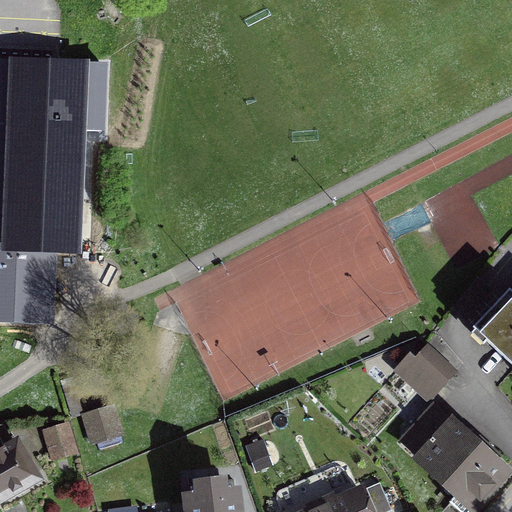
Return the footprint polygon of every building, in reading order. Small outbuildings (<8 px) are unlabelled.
[(45,323),(48,253),(72,254),(74,254),(74,252),(73,252),(77,132),(81,132),(99,132),(99,130),(98,130),(99,89),(100,70),(101,70),(101,68),(80,67),(10,64),(0,63),(0,301),(6,302),(5,323),(47,325),(47,323),(45,323)] [(511,288),(473,330),(511,367),(511,288)] [(407,359),(395,372),(420,394),(431,381),(439,389),(453,374),(425,349),(412,363),(407,359)] [(448,504),(456,511),(469,511),(485,495),(505,473),(486,455),(489,451),(479,441),(475,445),(433,407),(400,443),(417,459),(416,461),(455,496),(448,504)] [(96,412),(82,417),(91,445),(119,437),(111,408),(96,412)] [(54,429),(45,432),(54,461),(73,455),(64,426),(54,429)] [(264,439),(245,446),(255,472),(273,465),(264,439)] [(0,500),(36,480),(16,444),(4,451),(3,449),(0,451),(0,500)] [(378,484),(365,490),(373,511),(388,511),(390,511),(378,484)] [(199,503),(187,504),(188,511),(248,511),(247,498),(235,499),(233,487),(198,491),(199,503)] [(332,496),(315,504),(317,510),(312,511),(368,511),(359,491),(334,503),(332,496)]
